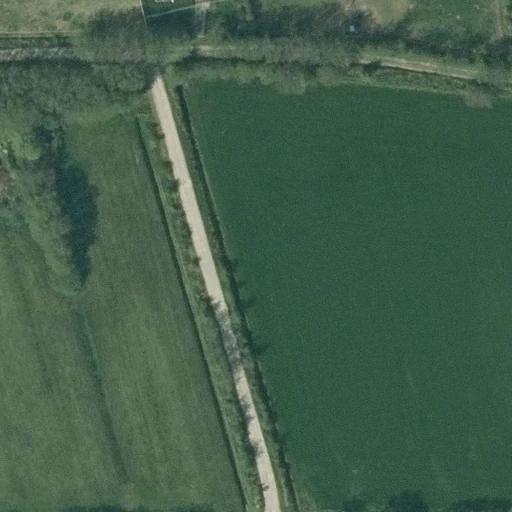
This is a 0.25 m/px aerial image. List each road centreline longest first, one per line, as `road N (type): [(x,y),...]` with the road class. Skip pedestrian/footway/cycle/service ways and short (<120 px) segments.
road 1 (track): [(0,55),(296,51),(511,76)]
road 2 (track): [(271,511),(149,52)]
